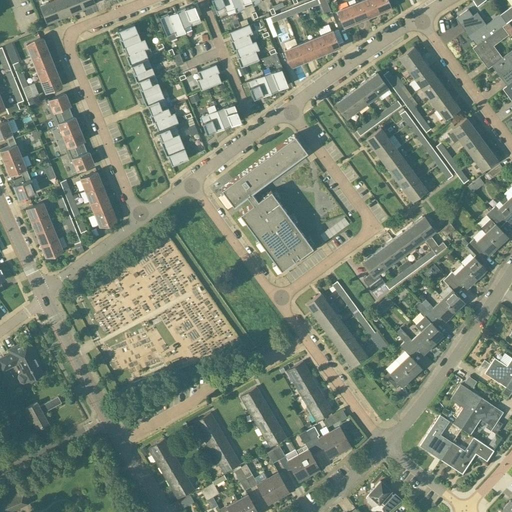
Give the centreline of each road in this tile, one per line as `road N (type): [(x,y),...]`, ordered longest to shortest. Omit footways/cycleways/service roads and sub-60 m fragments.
road 1 (residential): [(140,219),(69,38),(152,0)]
road 2 (residential): [(278,302),(370,225),(289,110)]
road 3 (residential): [(386,448),(511,266)]
road 4 (residential): [(120,442),(305,339)]
road 5 (residential): [(289,110),(420,21)]
road 6 (residential): [(511,140),(420,21)]
road 7 (residential): [(278,302),(190,183)]
road 8 (unknown): [(259,131),(205,0)]
road 9 (tertiary): [(107,419),(45,296)]
road 10 (residential): [(386,448),(305,339)]
road 11 (residential): [(190,183),(289,110)]
road 12 (residential): [(45,296),(140,219)]
road 13 (residential): [(0,476),(107,419)]
